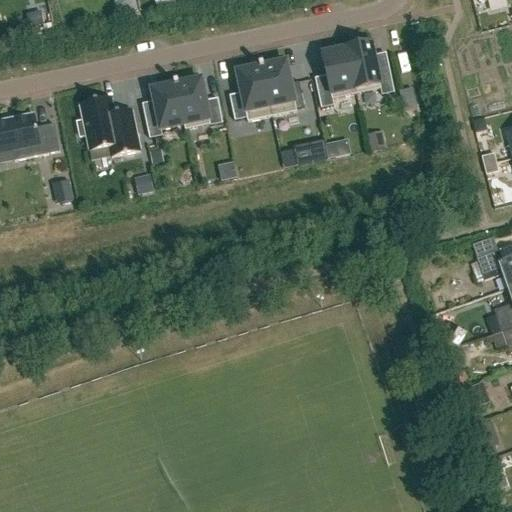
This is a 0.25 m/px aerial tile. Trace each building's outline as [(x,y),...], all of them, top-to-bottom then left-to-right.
[(135,0),(116,4),(118,15),(137,11),(135,0)] [(347,49),(356,96),(380,91),(382,98),(394,95),(388,65),(376,67),(372,46),(348,51),(347,49)] [(332,101),(356,96),(347,49),(346,49),(346,51),(322,56),(327,78),(315,80),(321,110),(334,108),(332,101)] [(263,67),(261,67),(272,119),(297,114),(293,97),(301,96),(299,84),(291,85),(286,63),(264,68),(263,67)] [(247,124),(272,119),(261,67),(259,67),(260,69),(237,74),(242,96),(229,98),(235,123),(247,120),(247,124)] [(176,85),(186,132),(210,127),(210,128),(223,125),(217,100),(205,103),(201,81),(178,86),(177,84),(176,85)] [(186,132),(176,85),(174,85),(174,87),(152,92),(156,113),(144,116),(149,141),(162,138),(161,132),(184,127),(185,132),(186,132)] [(134,122),(116,126),(111,100),(80,107),(83,123),(77,124),(80,140),(86,138),(90,154),(109,150),(111,160),(140,154),(134,122)] [(34,116),(0,122),(0,155),(12,153),(14,163),(60,153),(54,126),(37,129),(34,116)] [(383,134),(366,137),(369,152),(369,153),(386,150),(386,148),(383,134)] [(322,143),(293,149),(296,167),(326,161),(322,143)] [(336,144),(325,146),(328,161),(339,158),(336,144)] [(161,152),(150,154),(152,167),(163,165),(161,152)] [(494,156),(481,159),(484,168),(497,165),(494,156)] [(497,165),(484,168),(486,177),(499,174),(497,165)] [(150,177),(134,180),(138,198),(153,195),(150,177)] [(69,183),(52,186),(55,207),(72,203),(69,183)] [(471,247),(474,254),(494,247),(491,240),(471,247)] [(494,247),(474,254),(476,261),(496,254),(494,247)] [(508,291),(511,289),(511,262),(503,266),(498,254),(476,262),(476,263),(469,266),(476,285),(483,283),(502,277),(508,291)] [(511,303),(511,306),(494,313),(495,318),(501,335),(511,330),(511,289),(508,291),(511,303)] [(511,330),(501,335),(506,349),(509,357),(511,355),(511,330)] [(458,374),(457,371),(451,372),(457,389),(462,387),(465,386),(460,373),(458,374)] [(494,465),(493,461),(489,462),(486,463),(490,475),(492,474),(498,472),(496,464),(494,465)]
